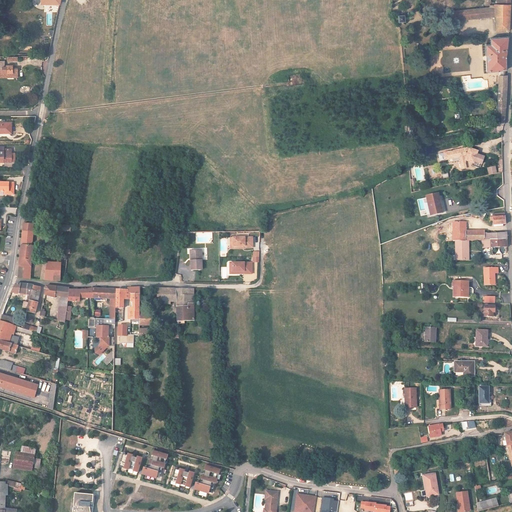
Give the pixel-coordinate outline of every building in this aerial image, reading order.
[(497,6),(494,6),(491,6),(491,8),(486,8),(486,7),(475,8),(475,17),(495,16),(509,14),(510,6),(497,6)] [(509,22),(509,14),(495,16),(496,34),(508,33),(508,29),(509,22)] [(496,44),(487,45),(488,72),(495,72),(496,88),(506,88),(507,67),(507,37),(496,38),(496,44)] [(6,67),(0,67),(0,84),(9,84),(9,82),(19,82),(19,74),(14,74),(14,72),(8,72),(8,73),(6,73),(6,67)] [(506,105),(506,88),(496,88),(496,123),(505,123),(506,105)] [(11,126),(0,126),(0,136),(2,136),(2,137),(11,137),(11,126)] [(456,149),(443,152),(444,152),(445,158),(445,159),(464,155),(463,157),(465,158),(465,160),(472,163),(473,161),(480,164),(483,155),(477,153),(477,151),(469,148),(469,150),(465,149),(463,148),(456,149)] [(0,166),(4,166),(5,155),(7,156),(7,166),(12,166),(12,165),(12,153),(5,153),(5,151),(0,151),(0,166)] [(496,166),(488,168),(489,174),(497,173),(496,166)] [(0,192),(5,192),(9,192),(9,195),(14,195),(14,184),(0,183),(0,192)] [(441,206),(438,193),(427,195),(431,214),(440,212),(439,206),(441,206)] [(505,226),(505,215),(493,216),(494,226),(505,226)] [(454,241),(456,241),(465,240),(468,240),(482,239),(506,238),(505,233),(489,234),(484,234),(484,231),(466,231),(466,222),(455,222),(455,225),(455,233),(454,241)] [(34,225),(23,223),(19,264),(18,278),(29,279),(32,246),(34,225)] [(482,247),(506,246),(506,238),(482,239),(482,247)] [(244,251),(244,248),(233,248),(233,240),(230,240),(231,251),(233,251),(244,251)] [(251,250),(251,240),(233,240),(233,248),(244,248),(244,250),(251,250)] [(466,252),(465,240),(456,241),(457,259),(469,258),(469,252),(466,252)] [(202,250),(193,251),(193,262),(191,262),(191,269),(203,269),(202,250)] [(60,279),(61,263),(42,262),(40,278),(60,279)] [(246,273),(246,271),(235,271),(234,262),(232,263),(232,273),(246,273)] [(253,262),(234,262),(235,271),(246,271),(246,273),(253,273),(253,262)] [(495,284),(495,273),(498,273),(498,267),(484,268),(485,285),(495,284)] [(454,281),(454,285),(458,285),(458,297),(468,297),(468,281),(454,281)] [(33,292),(34,286),(21,284),(14,286),(12,293),(31,295),(31,293),(33,292)] [(68,309),(68,304),(70,290),(70,288),(57,287),(48,287),(46,297),(55,298),(56,297),(63,297),(62,308),(68,309)] [(93,299),(92,288),(89,288),(89,289),(88,289),(78,290),(70,290),(68,304),(80,305),(82,300),(88,299),(93,299)] [(116,308),(115,289),(100,289),(92,288),(93,299),(95,299),(108,299),(109,318),(116,318),(116,314),(116,308)] [(132,318),(140,319),(140,313),(141,288),(129,288),(129,289),(121,289),(115,289),(116,308),(120,308),(124,308),(124,299),(128,299),(131,299),(132,318)] [(177,302),(178,321),(196,321),(194,290),(162,288),(156,288),(156,300),(163,301),(164,303),(170,303),(170,301),(177,302)] [(31,293),(31,295),(27,310),(35,312),(38,301),(40,293),(33,292),(31,293)] [(495,305),(485,305),(484,311),(481,311),(481,315),(495,315),(495,305)] [(152,313),(140,313),(140,319),(141,325),(152,325),(152,313)] [(19,328),(8,325),(3,323),(0,329),(0,345),(10,348),(19,328)] [(127,326),(119,326),(119,336),(127,336),(127,326)] [(115,346),(115,337),(108,337),(108,327),(97,327),(97,338),(100,338),(102,339),(102,344),(96,350),(97,353),(100,354),(109,346),(115,346)] [(422,329),(421,338),(425,338),(425,342),(436,343),(436,328),(426,327),(426,329),(422,329)] [(487,346),(488,330),(477,330),(476,345),(487,346)] [(0,355),(13,359),(15,350),(10,348),(0,345),(0,355)] [(108,356),(104,359),(102,356),(95,362),(97,365),(103,361),(106,365),(112,360),(108,356)] [(465,371),(465,375),(474,375),(474,362),(455,362),(455,371),(465,371)] [(14,365),(12,371),(24,374),(25,368),(14,365)] [(0,374),(8,376),(10,369),(0,366),(0,374)] [(0,392),(34,402),(38,389),(0,379),(0,392)] [(47,409),(53,409),(56,384),(50,383),(47,409)] [(480,387),(480,403),(489,403),(489,387),(480,387)] [(417,407),(416,388),(405,389),(405,398),(407,398),(408,407),(417,407)] [(451,408),(450,389),(439,390),(439,399),(441,399),(441,408),(451,408)] [(442,424),(439,424),(428,426),(430,437),(441,435),(440,431),(443,430),(442,424)] [(32,471),(36,448),(21,445),(20,452),(15,451),(12,468),(32,471)] [(163,470),(164,465),(163,465),(165,460),(166,460),(167,456),(152,452),(151,456),(153,456),(151,461),(150,461),(149,465),(150,466),(148,471),(143,469),(142,471),(141,475),(155,480),(157,474),(160,475),(162,470),(163,470)] [(131,456),(127,455),(126,456),(120,454),(117,467),(122,469),(122,470),(126,471),(126,470),(132,472),(132,473),(136,474),(140,459),(136,457),(136,459),(130,457),(131,456)] [(220,467),(206,463),(204,471),(206,471),(204,477),(203,476),(201,480),(203,481),(201,486),(196,484),(195,486),(194,491),(208,495),(210,489),(213,490),(215,485),(216,485),(217,481),(216,480),(218,475),(220,471),(219,471),(220,467)] [(189,474),(184,472),(184,471),(180,469),(179,471),(174,469),(171,481),(170,482),(176,484),(175,485),(179,486),(180,485),(185,487),(185,488),(189,489),(194,473),(189,472),(189,474)] [(422,478),(424,488),(426,487),(428,499),(438,497),(435,476),(422,478)] [(25,489),(25,484),(9,481),(8,486),(25,489)] [(276,511),(278,493),(266,493),(265,500),(267,502),(265,511),(276,511)] [(459,494),(460,505),(462,504),(462,511),(468,511),(472,511),(470,493),(459,494)] [(314,511),(316,498),(297,495),(296,507),(297,507),(296,509),(295,509),(294,511),(314,511)] [(90,510),(90,507),(92,507),(92,498),(72,496),(70,511),(91,511),(92,510),(90,510)] [(330,500),(321,499),(320,511),(336,511),(338,502),(332,502),(330,501),(330,500)] [(499,500),(481,504),(482,511),(481,511),(486,511),(501,508),(499,500)]
